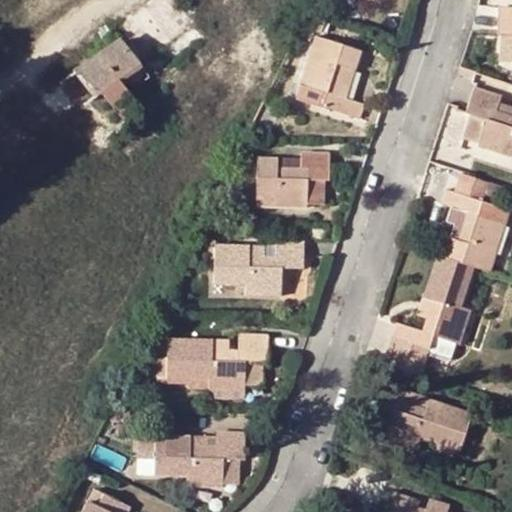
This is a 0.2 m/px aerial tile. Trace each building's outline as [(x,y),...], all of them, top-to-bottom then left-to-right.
[(511,9),(496,9),(495,34),(507,35),(511,35),(511,9)] [(305,13),(298,25),(320,33),(325,20),(305,13)] [(120,34),(76,65),(97,95),(141,64),(120,34)] [(346,67),(353,71),(359,51),(313,35),(297,85),(323,95),(320,106),(358,119),(362,106),(345,100),(336,97),(346,67)] [(511,35),(500,35),(499,63),(511,63),(511,35)] [(345,100),(353,71),(346,67),(336,97),(345,100)] [(323,95),(297,85),(294,97),(320,106),(323,95)] [(463,115),(469,116),(484,120),(476,145),(476,147),(509,157),(511,148),(511,117),(495,113),(497,104),(500,98),(470,90),(463,115)] [(511,108),(497,104),(495,113),(511,117),(511,108)] [(484,120),(469,116),(462,140),(476,145),(484,120)] [(301,153),(300,159),(299,170),(277,168),(277,159),(257,158),(256,208),(307,209),(307,204),(306,182),(323,181),(329,181),(329,155),(301,153)] [(299,170),(300,159),(277,159),(277,168),(299,170)] [(459,173),(453,191),(482,201),(488,183),(459,173)] [(324,204),(323,181),(306,182),(307,204),(324,204)] [(447,238),(441,258),(471,268),(487,273),(508,210),(482,201),(444,189),(439,204),(465,212),(461,228),(457,241),(447,238)] [(457,241),(461,228),(451,225),(447,238),(457,241)] [(275,256),(263,257),(248,257),(248,247),(214,247),(213,284),(244,286),(244,296),(281,297),(282,269),(303,269),(303,242),(276,242),(275,256)] [(248,257),(263,257),(264,247),(248,247),(248,257)] [(395,323),(382,364),(419,376),(431,336),(454,343),(454,344),(458,345),(469,312),(459,308),(471,268),(441,258),(433,256),(420,299),(431,302),(426,317),(425,319),(421,331),(395,323)] [(420,299),(415,315),(425,319),(426,317),(431,302),(420,299)] [(150,358),(150,376),(157,376),(165,376),(165,379),(187,379),(187,384),(186,389),(208,389),(208,390),(243,390),(243,385),(243,364),(261,364),(266,364),(266,336),(237,335),(238,350),(227,350),(212,351),(212,341),(166,340),(166,358),(156,358),(150,358)] [(431,336),(427,350),(450,357),(454,343),(431,336)] [(212,341),(212,351),(227,350),(227,341),(212,341)] [(166,358),(165,344),(156,343),(156,358),(166,358)] [(260,385),(261,364),(243,364),(243,385),(260,385)] [(470,415),(428,401),(424,410),(400,403),(402,392),(404,387),(377,379),(369,404),(375,406),(370,421),(385,425),(383,436),(416,447),(420,438),(436,443),(454,449),(459,451),(470,415)] [(243,399),(243,390),(208,390),(207,399),(243,399)] [(424,410),(428,401),(402,392),(400,403),(424,410)] [(110,411),(110,421),(120,421),(120,411),(110,411)] [(117,436),(124,435),(124,424),(116,424),(117,436)] [(216,448),(206,447),(190,448),(190,438),(136,438),(136,458),(153,460),(154,476),(185,475),(186,488),(222,489),(221,485),(222,461),(238,460),(243,461),(244,434),(216,434),(216,448)] [(190,448),(206,447),(206,439),(190,438),(190,448)] [(451,457),(454,449),(436,443),(433,452),(451,457)] [(135,466),(154,476),(153,460),(136,458),(135,466)] [(237,485),(238,460),(222,461),(221,485),(237,485)] [(413,511),(417,502),(390,494),(384,511),(413,511)] [(126,511),(128,509),(102,495),(97,507),(87,503),(82,511),(126,511)]
